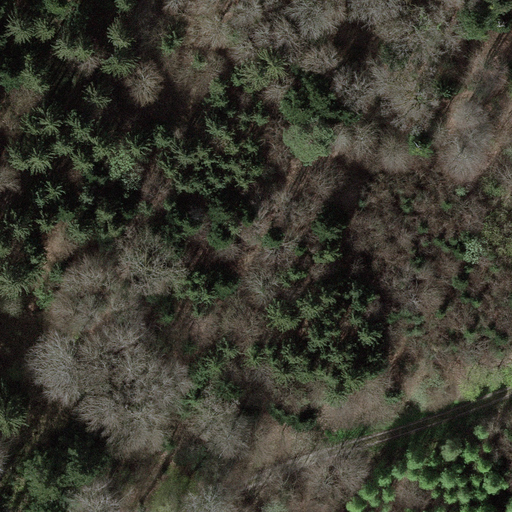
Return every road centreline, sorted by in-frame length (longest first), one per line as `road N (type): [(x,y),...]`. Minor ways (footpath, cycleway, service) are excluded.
road 1 (track): [(176,511),(511,386)]
road 2 (track): [(0,207),(91,113),(142,39),(141,0)]
